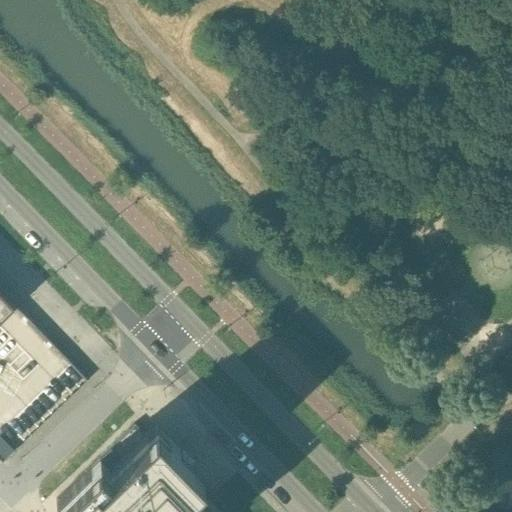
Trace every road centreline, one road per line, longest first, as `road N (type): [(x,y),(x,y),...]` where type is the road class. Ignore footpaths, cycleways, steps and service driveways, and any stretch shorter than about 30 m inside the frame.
road 1 (tertiary): [(378,511),(0,130)]
road 2 (tertiary): [(0,185),(316,511)]
